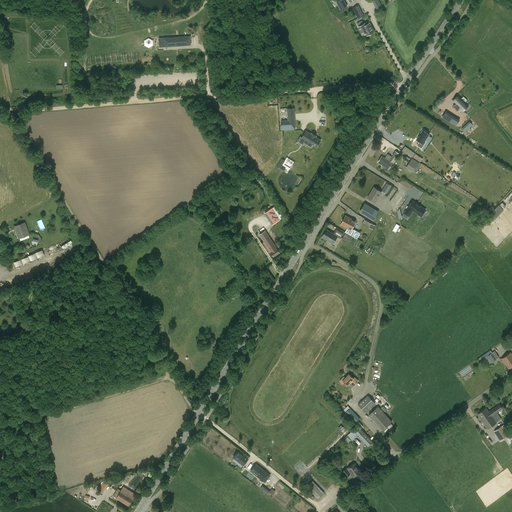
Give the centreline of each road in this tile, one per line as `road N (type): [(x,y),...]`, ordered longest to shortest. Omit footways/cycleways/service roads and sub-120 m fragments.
road 1 (track): [(402,87),(8,109)]
road 2 (secondary): [(138,511),(305,240)]
road 3 (track): [(8,109),(171,376)]
road 4 (secondary): [(305,240),(461,0)]
road 5 (unclassified): [(319,511),(511,374)]
road 6 (track): [(171,376),(193,408),(322,510)]
road 7 (track): [(171,376),(0,427)]
road 8 (track): [(0,375),(123,300)]
